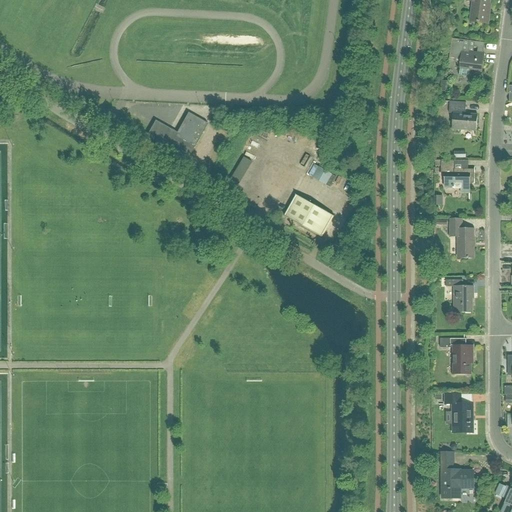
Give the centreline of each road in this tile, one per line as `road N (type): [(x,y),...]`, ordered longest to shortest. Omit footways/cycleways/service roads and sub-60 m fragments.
road 1 (residential): [(394,297),(364,293),(0,81)]
road 2 (secondary): [(394,297),(395,123),(411,0)]
road 3 (residential): [(497,330),(495,165),(506,43)]
road 4 (secondary): [(394,511),(394,297)]
road 5 (residential): [(511,453),(499,444),(494,420),(497,330)]
